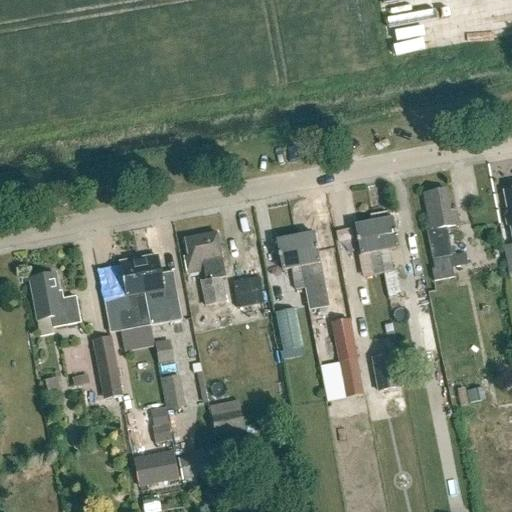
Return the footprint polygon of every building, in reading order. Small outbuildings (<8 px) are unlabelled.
[(450,214),(446,192),(423,196),(430,232),(427,233),(433,261),(434,269),(431,270),(434,282),(453,279),(450,258),(453,257),(447,229),(458,227),(456,213),(450,214)] [(374,224),(383,276),(393,274),(389,252),(398,250),(392,221),(374,224)] [(365,279),(383,276),(374,224),(355,227),(365,279)] [(314,236),(295,240),(305,291),(309,312),(329,309),(320,264),(319,264),(314,236)] [(221,261),(217,237),(187,243),(190,259),(185,260),(189,276),(204,273),(206,282),(201,283),(206,308),(226,305),(221,280),(226,279),(222,261),(221,261)] [(296,292),(305,291),(295,240),(277,243),(283,272),(292,271),(296,292)] [(139,263),(152,329),(183,324),(178,300),(166,303),(158,259),(153,260),(151,258),(144,259),(143,262),(139,263)] [(152,329),(139,263),(135,264),(133,261),(126,262),(125,266),(120,266),(127,300),(127,299),(129,311),(114,314),(118,336),(152,329)] [(60,302),(59,294),(55,276),(31,281),(39,322),(52,320),(54,330),(81,325),(76,299),(60,302)] [(237,310),(263,305),(258,279),(232,284),(237,310)] [(282,353),(304,349),(296,310),(275,315),(282,353)] [(339,365),(357,362),(349,322),(332,325),(339,365)] [(112,338),(94,342),(106,401),(124,397),(112,338)] [(155,352),(157,363),(172,360),(170,349),(155,352)] [(373,361),(379,393),(401,389),(395,357),(373,361)] [(357,362),(339,365),(346,400),(363,397),(357,362)] [(157,364),(158,376),(174,375),(173,363),(157,364)] [(169,409),(185,407),(180,378),(164,380),(169,409)] [(215,437),(244,431),(238,402),(209,407),(215,437)] [(150,409),(152,442),(168,441),(166,408),(150,409)] [(211,452),(177,457),(180,478),(214,474),(211,452)]
